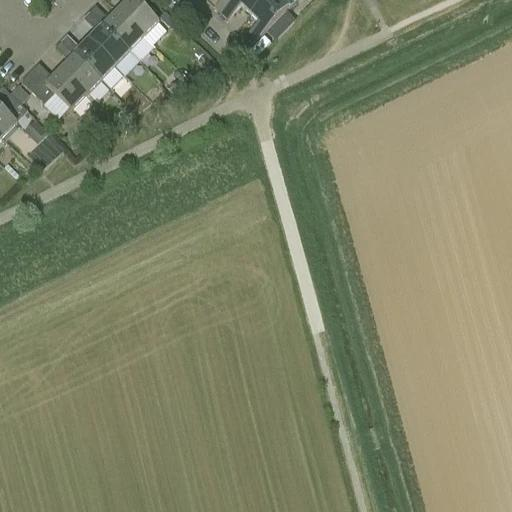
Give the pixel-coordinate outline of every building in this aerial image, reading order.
[(130,0),(117,0),(126,8),(117,16),(143,41),(158,27),(130,0)] [(225,0),(214,11),(221,18),(238,0),(225,0)] [(269,0),(238,0),(221,18),(228,25),(242,10),(251,19),(269,0)] [(260,27),(246,42),(253,48),(292,8),(284,0),(269,0),(251,19),(260,27)] [(95,10),(89,17),(129,56),(143,41),(117,16),(110,24),(95,10)] [(129,56),(89,17),(83,23),(97,37),(89,46),(115,71),(129,56)] [(81,54),(67,39),(60,46),(100,86),(115,71),(89,46),(81,54)] [(60,46),(54,52),(69,66),(60,76),(86,101),(100,86),(60,46)] [(198,63),(212,78),(218,71),(204,57),(198,63)] [(53,83),(38,69),(20,87),(43,109),(54,98),(71,115),(86,101),(60,76),(53,83)] [(188,85),(182,78),(166,93),(173,99),(188,85)] [(0,140),(1,142),(16,127),(17,128),(28,116),(3,92),(0,94),(0,140)] [(34,125),(24,135),(36,147),(46,137),(34,125)] [(24,162),(40,176),(60,154),(44,139),(24,162)]
